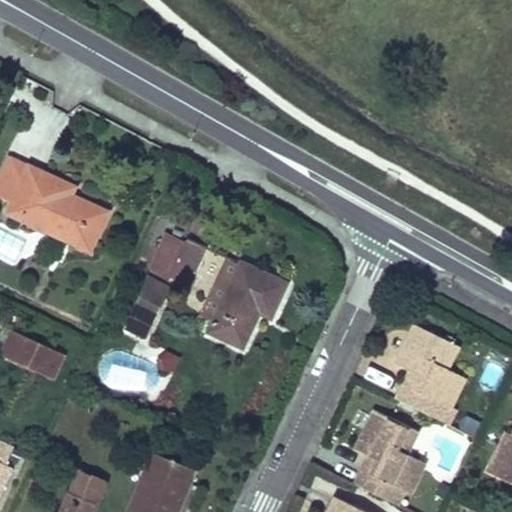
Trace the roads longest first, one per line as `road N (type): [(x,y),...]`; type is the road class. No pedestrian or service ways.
road 1 (tertiary): [(511,276),(234,130)]
road 2 (residential): [(262,511),(394,232)]
road 3 (tertiary): [(234,130),(14,6)]
road 4 (tertiary): [(234,130),(308,186),(394,232)]
road 5 (tertiary): [(394,232),(511,298)]
